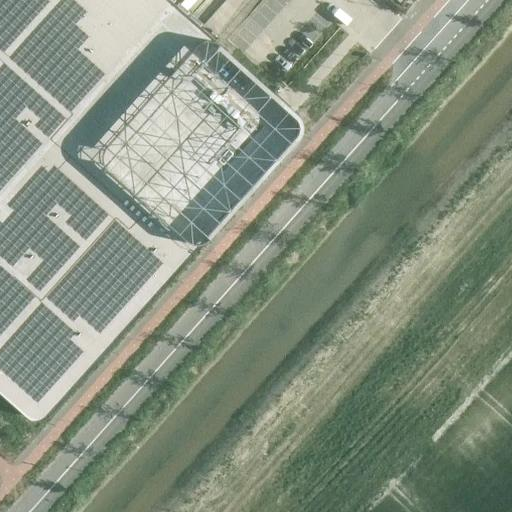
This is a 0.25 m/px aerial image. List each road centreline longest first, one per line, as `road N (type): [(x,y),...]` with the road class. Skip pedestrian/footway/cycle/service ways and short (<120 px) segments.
road 1 (unclassified): [(27,511),(493,0)]
road 2 (unknown): [(228,511),(511,185)]
